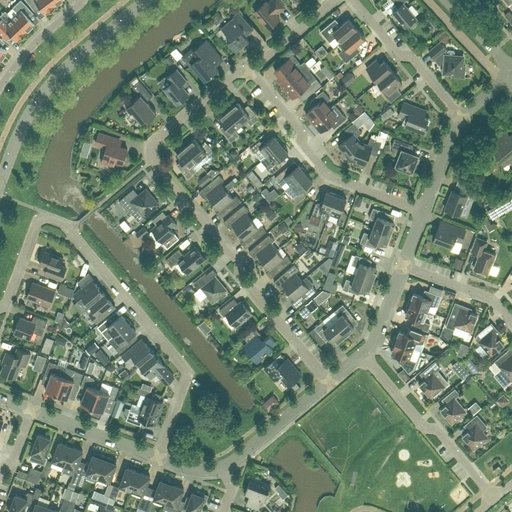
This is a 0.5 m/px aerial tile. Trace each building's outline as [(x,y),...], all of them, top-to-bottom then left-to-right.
[(16,12),(11,17),(24,31),(33,22),(25,14),(30,10),(20,0),(18,0),(12,7),(16,12)] [(53,5),(49,0),(25,0),(32,7),(36,4),(43,13),(45,12),(54,6),(53,5)] [(284,6),(279,0),(271,0),(268,3),(266,1),(254,11),(268,27),(279,17),(276,13),(284,6)] [(392,0),(398,7),(392,11),(405,26),(408,24),(410,27),(412,27),(415,25),(416,23),(413,20),(416,17),(403,2),(405,0),(392,0)] [(253,29),(238,12),(234,16),(234,17),(221,28),(230,39),(227,42),(235,51),(249,40),(245,36),(253,29)] [(11,17),(5,23),(0,18),(0,33),(3,36),(7,32),(15,40),(16,39),(17,39),(25,32),(11,17)] [(336,28),(333,23),(322,32),(329,42),(337,35),(341,41),(357,28),(348,18),(336,28)] [(365,38),(357,28),(341,41),(338,44),(342,49),(338,52),(346,62),(357,53),(353,48),(365,38)] [(450,37),(445,31),(437,37),(442,43),(450,37)] [(222,59),(206,40),(194,50),(187,56),(192,62),(191,63),(205,79),(218,68),(215,65),(222,59)] [(446,49),(440,41),(428,51),(434,58),(436,57),(439,61),(444,61),(443,72),(452,73),(452,75),(464,77),(465,66),(462,66),(463,56),(454,55),(454,51),(453,50),(449,49),(447,51),(447,54),(446,54),(446,52),(444,50),(446,49)] [(323,55),(328,51),(325,46),(319,50),(323,55)] [(279,77),(277,79),(285,88),(308,69),(310,68),(305,62),(302,65),(293,54),(274,70),(279,77)] [(378,81),(391,69),(384,60),(380,63),(376,59),(366,67),(378,81)] [(185,79),(176,69),(166,77),(170,82),(164,88),(177,103),(189,93),(180,84),(185,79)] [(321,84),(308,69),(285,88),(292,98),(302,90),(307,96),(321,84)] [(391,69),(378,81),(385,90),(382,92),(390,102),(401,93),(397,88),(402,84),(398,79),(399,78),(396,75),(397,73),(392,71),(391,69)] [(329,71),(325,75),(329,79),(333,75),(329,71)] [(355,78),(350,72),(341,79),(346,86),(355,78)] [(152,95),(139,80),(133,86),(140,94),(132,101),(133,102),(126,108),(131,114),(132,113),(141,124),(147,119),(148,120),(157,112),(147,100),(152,95)] [(305,113),(313,122),(330,107),(326,102),(330,98),(323,90),(311,100),(315,105),(305,113)] [(426,110),(403,102),(399,114),(407,118),(405,125),(424,132),(430,118),(423,116),(426,110)] [(236,103),(228,110),(240,124),(246,119),(251,125),(259,117),(256,113),(255,113),(250,107),(245,111),(239,103),(237,104),(236,103)] [(360,114),(365,111),(360,105),(356,109),(360,114)] [(330,107),(313,122),(321,131),(330,123),(334,128),(346,118),(339,109),(335,113),(330,107)] [(240,124),(228,110),(221,116),(222,117),(220,119),(226,127),(222,130),(227,137),(231,141),(239,134),(235,129),(240,124)] [(338,146),(349,159),(361,141),(356,136),(362,132),(354,122),(343,131),(348,137),(338,146)] [(112,136),(99,132),(95,143),(106,146),(101,161),(114,165),(115,160),(123,162),(127,148),(110,142),(112,136)] [(511,133),(503,141),(498,136),(489,144),(494,150),(496,148),(506,161),(510,157),(511,158),(511,133)] [(266,156),(282,142),(281,142),(278,138),(276,138),(274,135),(263,144),(259,140),(250,148),(254,152),(259,148),(266,156)] [(361,141),(349,159),(364,165),(369,152),(376,155),(381,142),(370,137),(368,144),(361,141)] [(412,145),(395,138),(392,145),(393,153),(399,156),(395,165),(402,167),(403,170),(407,171),(410,170),(412,171),(418,155),(410,152),(412,145)] [(200,164),(206,159),(207,161),(216,154),(212,150),(207,143),(202,147),(196,139),(194,141),(193,139),(185,146),(197,160),(200,164)] [(266,156),(261,160),(272,173),(281,165),(277,161),(288,151),(286,149),(286,147),(283,143),(282,142),(266,156)] [(185,146),(177,152),(179,154),(177,155),(183,163),(179,167),(184,173),(187,178),(196,170),(192,165),(197,160),(185,146)] [(275,177),(285,189),(307,172),(306,171),(302,167),(301,167),(299,164),(288,174),(284,169),(275,177)] [(307,172),(285,189),(296,202),(305,195),(301,190),(312,181),(310,178),(311,177),(307,172)] [(227,190),(235,183),(232,179),(224,186),(220,182),(224,180),(219,174),(198,191),(205,199),(208,196),(213,202),(227,190)] [(265,187),(260,192),(264,196),(269,192),(265,187)] [(470,190),(461,187),(459,192),(452,189),(445,209),(460,214),(467,195),(470,197),(472,193),(470,190)] [(159,203),(146,188),(138,194),(133,188),(119,201),(129,212),(136,207),(144,216),(159,203)] [(233,197),(227,190),(213,202),(217,207),(214,209),(221,217),(241,200),(236,195),(233,197)] [(309,221),(319,225),(324,211),(329,213),(337,193),(331,191),(329,192),(326,191),(321,204),(316,202),(309,221)] [(337,193),(329,213),(339,217),(337,223),(343,225),(347,214),(341,212),(346,198),(343,197),(343,196),(338,194),(337,193)] [(238,231),(252,220),(245,212),(249,210),(244,204),(224,221),(230,229),(234,226),(238,231)] [(501,215),(507,211),(503,204),(497,207),(501,215)] [(373,227),(391,233),(394,224),(393,224),(394,221),(384,218),(386,212),(373,207),(369,217),(376,220),(373,227)] [(176,223),(168,214),(151,229),(163,243),(175,233),(170,228),(176,223)] [(258,227),(252,220),(238,231),(242,237),(239,239),(246,247),(266,230),(261,225),(258,227)] [(465,230),(440,221),(433,239),(452,246),(455,239),(461,241),(465,230)] [(148,231),(144,226),(136,233),(140,238),(148,231)] [(387,243),(391,233),(373,227),(370,234),(364,231),(360,242),(373,246),(375,241),(385,244),(386,242),(387,243)] [(259,256),(263,261),(277,250),(271,242),(274,239),(269,234),(249,251),(255,259),(259,256)] [(486,241),(476,237),(471,251),(475,252),(479,254),(474,268),(475,269),(475,270),(480,272),(481,271),(488,273),(495,254),(483,249),(486,241)] [(205,258),(195,246),(184,255),(179,248),(165,259),(171,266),(178,261),(188,273),(205,258)] [(277,250),(263,261),(267,266),(264,269),(271,277),(291,260),(286,254),(283,257),(277,250)] [(63,258),(44,251),(39,264),(52,269),(49,275),(61,279),(66,267),(60,265),(63,258)] [(358,266),(355,273),(373,280),(377,271),(375,270),(376,268),(366,264),(369,259),(355,254),(351,264),(358,266)] [(87,258),(93,265),(97,262),(91,255),(87,258)] [(288,291),(302,279),(296,272),(299,269),(294,264),(274,281),(280,289),(284,286),(288,291)] [(217,274),(213,269),(206,274),(205,272),(193,283),(198,289),(201,287),(207,295),(206,295),(212,303),(220,296),(219,295),(227,289),(215,275),(217,274)] [(373,280),(355,273),(353,280),(346,278),(342,288),(355,293),(358,287),(367,291),(368,289),(370,289),(373,280)] [(306,276),(302,279),(288,291),(292,296),(289,299),(293,303),(296,307),(316,290),(311,284),(308,287),(305,283),(310,279),(306,276)] [(86,299),(90,304),(104,292),(92,279),(75,293),(74,295),(81,303),(86,299)] [(333,290),(335,284),(328,281),(326,287),(333,290)] [(55,290),(33,282),(27,297),(49,305),(55,290)] [(74,289),(61,284),(58,292),(71,297),(74,289)] [(407,302),(407,303),(428,310),(430,305),(437,305),(440,296),(428,291),(426,297),(413,292),(411,299),(409,298),(408,302),(407,302)] [(115,306),(104,292),(90,304),(94,309),(89,312),(97,322),(115,306)] [(234,305),(230,300),(219,310),(224,315),(226,314),(236,326),(251,313),(241,301),(236,305),(234,305)] [(304,320),(317,310),(311,302),(298,311),(304,320)] [(328,315),(345,335),(353,329),(352,328),(354,326),(347,318),(352,314),(342,303),(328,315)] [(428,310),(407,303),(408,303),(406,307),(407,308),(405,314),(418,319),(415,325),(427,330),(430,323),(424,321),(428,310)] [(476,314),(453,305),(445,326),(446,326),(446,325),(454,328),(455,324),(459,326),(458,327),(466,330),(466,329),(471,330),(476,314)] [(73,320),(66,313),(59,331),(73,320)] [(110,329),(114,334),(130,321),(128,318),(125,318),(122,314),(111,323),(107,318),(97,326),(104,334),(110,329)] [(47,320),(34,315),(31,321),(20,316),(13,333),(30,339),(33,331),(42,334),(47,320)] [(328,315),(314,327),(323,338),(328,334),(335,342),(336,341),(337,342),(345,335),(328,315)] [(108,339),(119,352),(129,344),(125,340),(136,331),(132,327),(132,324),(130,321),(114,334),(108,339)] [(503,343),(488,324),(477,333),(477,334),(476,334),(476,337),(482,344),(481,345),(486,351),(487,350),(490,354),(503,343)] [(264,338),(255,327),(243,337),(248,342),(243,346),(254,359),(265,350),(268,354),(273,349),(270,345),(275,341),(269,334),(264,338)] [(393,340),(414,348),(416,343),(422,343),(426,333),(414,329),(412,335),(399,330),(397,336),(395,336),(394,340),(393,340)] [(140,364),(154,352),(142,338),(122,355),(129,364),(135,359),(140,364)] [(410,359),(414,348),(393,340),(393,341),(392,345),(393,345),(391,352),(403,357),(401,363),(408,371),(413,367),(415,361),(410,359)] [(93,355),(102,347),(98,342),(89,350),(93,355)] [(30,353),(17,348),(15,355),(6,352),(4,359),(5,360),(1,372),(16,378),(21,363),(26,365),(30,353)] [(495,360),(502,368),(494,374),(503,385),(511,378),(511,377),(511,354),(508,349),(495,360)] [(154,352),(140,364),(151,378),(157,373),(165,384),(174,376),(154,352)] [(107,354),(101,359),(105,364),(111,359),(107,354)] [(300,375),(287,358),(280,364),(275,358),(265,367),(275,379),(280,375),(288,385),(289,384),(293,381),(300,375)] [(464,378),(471,372),(461,360),(454,366),(464,378)] [(52,391),(56,393),(66,367),(49,361),(45,373),(50,375),(45,390),(52,392),(52,391)] [(440,367),(435,361),(423,371),(428,376),(419,383),(431,396),(434,393),(435,394),(441,390),(440,388),(444,385),(433,372),(440,367)] [(83,373),(75,370),(66,367),(56,393),(61,395),(61,396),(67,398),(73,383),(78,386),(83,373)] [(406,376),(410,381),(415,377),(411,372),(406,376)] [(99,389),(92,387),(95,380),(94,377),(85,374),(80,386),(86,388),(81,403),(87,406),(87,405),(92,407),(99,389)] [(293,381),(289,384),(294,390),(299,387),(293,381)] [(109,393),(99,389),(92,407),(96,408),(96,409),(103,411),(108,397),(114,399),(119,387),(113,384),(109,393)] [(146,395),(141,406),(159,413),(163,402),(148,396),(150,390),(139,386),(137,392),(146,395)] [(459,394),(455,388),(445,397),(449,401),(441,408),(452,422),(455,419),(456,420),(462,415),(461,414),(465,410),(454,398),(459,394)] [(509,400),(503,393),(496,399),(502,406),(509,400)] [(159,413),(141,406),(139,413),(129,410),(126,419),(138,424),(140,418),(155,424),(159,413)] [(487,426),(477,414),(467,423),(471,427),(462,435),(474,448),(477,445),(478,446),(484,441),(483,440),(487,437),(481,430),(487,426)] [(50,438),(38,433),(32,451),(44,456),(50,438)] [(53,459),(64,464),(71,446),(59,441),(53,459)] [(75,484),(76,484),(80,472),(75,470),(83,450),(71,446),(64,464),(65,464),(62,471),(72,475),(69,481),(68,481),(66,488),(73,491),(75,484)] [(98,476),(106,456),(96,452),(94,455),(93,454),(86,472),(98,476)] [(116,459),(106,456),(98,476),(109,481),(116,463),(115,462),(116,459)] [(52,462),(45,459),(41,471),(30,467),(26,479),(36,483),(38,477),(45,479),(52,462)] [(120,485),(132,489),(138,471),(127,467),(120,485)] [(150,475),(138,471),(132,489),(143,493),(150,475)] [(80,472),(76,484),(81,486),(85,473),(80,472)] [(165,502),(172,484),(173,481),(163,477),(162,480),(160,479),(154,497),(165,502)] [(270,484),(251,477),(245,492),(250,494),(246,503),(258,508),(262,498),(264,499),(270,484)] [(103,494),(110,497),(114,485),(108,483),(103,494)] [(172,484),(165,502),(163,508),(172,511),(179,511),(183,503),(179,501),(184,488),(172,484)] [(119,487),(114,485),(110,497),(114,499),(119,487)] [(273,485),(272,506),(289,506),(289,493),(284,493),(284,486),(273,485)] [(36,487),(34,494),(32,498),(37,500),(41,488),(36,487)] [(32,498),(34,494),(28,491),(25,498),(16,494),(8,511),(22,511),(26,504),(29,505),(32,498)] [(198,511),(205,496),(193,491),(186,509),(193,511),(198,511)] [(143,509),(147,498),(141,496),(134,511),(141,511),(142,509),(143,509)] [(65,511),(70,500),(65,498),(60,509),(65,511)] [(152,500),(147,498),(143,509),(148,511),(152,500)] [(76,511),(76,508),(73,507),(75,502),(70,500),(65,511),(67,511),(76,511)] [(32,511),(46,511),(48,506),(37,502),(32,511)]
